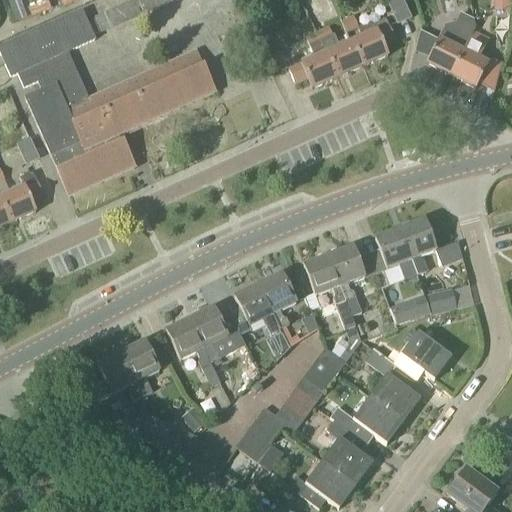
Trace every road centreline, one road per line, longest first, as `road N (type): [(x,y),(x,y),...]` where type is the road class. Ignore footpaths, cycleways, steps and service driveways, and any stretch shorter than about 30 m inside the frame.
road 1 (residential): [(494,159),(411,100),(386,100),(0,273)]
road 2 (tertiary): [(0,372),(227,251),(452,168)]
road 3 (residential): [(389,511),(479,404),(499,350),(452,168)]
road 4 (residential): [(247,511),(0,407)]
